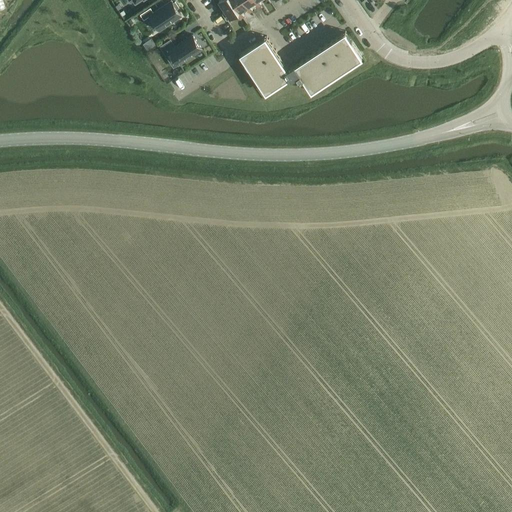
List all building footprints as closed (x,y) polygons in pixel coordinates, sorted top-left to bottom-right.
[(150,7),(140,14),(144,19),(150,15),(159,30),(181,15),(177,8),(179,7),(175,1),(173,3),(171,0),(154,12),(150,7)] [(238,12),(241,17),(243,16),(231,0),(220,0),(219,1),(226,10),(222,12),(227,19),(238,12)] [(231,0),(243,16),(244,15),(242,12),(248,8),(250,11),(251,10),(244,0),(231,0)] [(244,0),(251,10),(253,9),(251,6),(256,3),(258,6),(260,5),(256,0),(244,0)] [(347,34),(346,31),(345,31),(296,64),(295,63),(288,67),(267,36),(264,38),(257,42),(241,53),(247,61),(263,85),(265,84),(269,90),(278,84),(289,76),(291,78),(297,74),(300,79),(304,77),(312,90),(325,81),(362,57),(362,56),(352,41),(352,40),(348,33),(347,34)] [(202,48),(200,45),(193,34),(175,46),(171,39),(160,46),(165,53),(170,50),(179,63),(202,48)]
